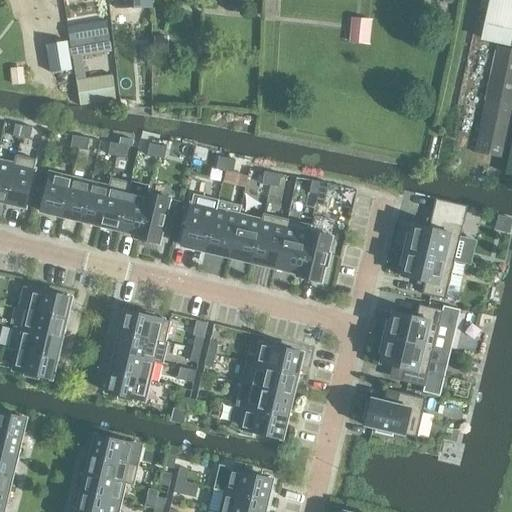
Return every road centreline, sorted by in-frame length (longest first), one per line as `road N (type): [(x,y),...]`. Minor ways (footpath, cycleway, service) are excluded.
road 1 (residential): [(0,240),(355,323)]
road 2 (residential): [(355,323),(314,511)]
road 3 (residential): [(384,198),(355,323)]
